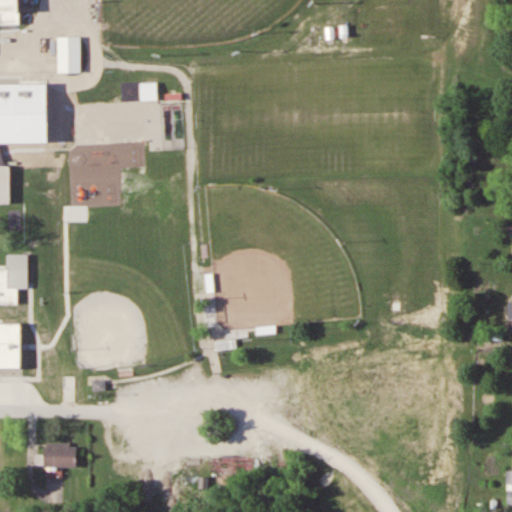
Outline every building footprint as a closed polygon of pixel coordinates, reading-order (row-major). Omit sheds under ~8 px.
[(0,0),(0,11),(4,11),(4,22),(24,22),(22,0),(0,0)] [(82,73),(82,35),(59,35),(59,73),(82,73)] [(0,86),(56,84),(58,149),(0,150),(0,86)] [(218,348),(237,348),(237,340),(218,340),(218,348)] [(46,466),(78,466),(78,442),(46,442),(46,466)]
